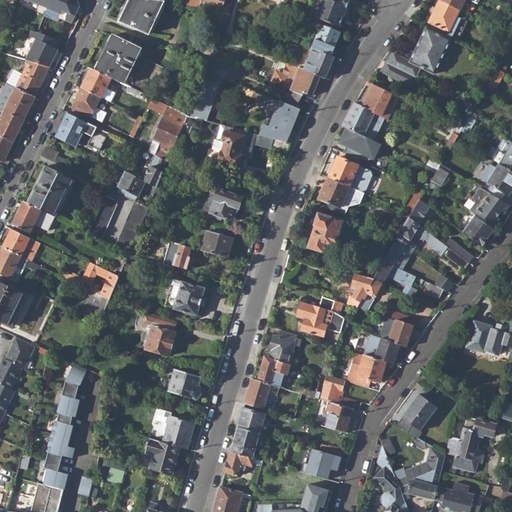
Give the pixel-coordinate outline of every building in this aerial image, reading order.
[(77,0),(51,0),(48,8),(62,14),(61,17),(73,22),(80,7),(77,0)] [(129,0),(120,22),(149,33),(165,1),(158,0),(129,0)] [(316,0),(310,15),(339,27),(350,0),(316,0)] [(438,0),(428,22),(448,32),(459,37),(467,22),(456,16),(459,9),(440,0),(438,0)] [(464,1),(464,0),(471,0),(478,3),(479,0),(440,0),(459,9),(464,12),(469,4),(464,1)] [(215,30),(223,33),(231,13),(222,11),(215,30)] [(276,23),(281,25),(284,19),(278,17),(276,23)] [(313,49),(332,56),(341,32),(322,23),(312,48),(313,49)] [(386,63),(415,77),(419,67),(433,75),(452,39),(446,36),(428,27),(409,62),(393,54),(386,63)] [(40,32),(33,31),(30,36),(37,40),(27,60),(29,61),(51,67),(59,50),(57,49),(61,41),(40,32)] [(459,37),(448,32),(446,36),(452,39),(457,42),(459,37)] [(113,35),(96,70),(112,78),(129,85),(142,92),(150,96),(164,67),(138,54),(142,48),(113,35)] [(332,56),(313,49),(312,48),(309,46),(300,68),(305,70),(320,76),(326,78),(335,57),(332,56)] [(213,58),(223,62),(227,53),(216,49),(213,58)] [(208,72),(218,76),(222,65),(228,67),(229,65),(223,62),(213,58),(208,72)] [(491,66),(498,70),(501,64),(494,60),(491,66)] [(16,88),(35,98),(51,67),(29,61),(16,88)] [(304,92),(313,95),(320,76),(305,70),(300,68),(299,67),(287,63),(282,74),(277,72),(275,75),(273,75),(270,82),(293,91),(303,95),(304,92)] [(380,72),(410,87),(415,77),(386,63),(380,72)] [(103,97),(112,78),(96,70),(91,67),(82,87),(101,97),(103,97)] [(488,87),(494,92),(505,74),(498,70),(488,87)] [(215,84),(216,81),(218,76),(208,72),(205,79),(215,84)] [(205,79),(195,106),(209,111),(220,82),(216,81),(215,84),(205,79)] [(386,118),(388,120),(399,97),(373,84),(361,106),(375,113),(386,118)] [(142,92),(129,85),(127,89),(140,96),(142,92)] [(6,111),(25,120),(35,98),(16,88),(11,86),(9,89),(15,92),(5,111),(6,111)] [(72,108),(91,116),(96,106),(101,97),(82,87),(72,108)] [(288,104),(298,108),(303,95),(293,91),(288,104)] [(263,97),(261,103),(273,106),(274,99),(263,97)] [(266,136),(284,142),(287,143),(290,136),(301,109),(298,108),(288,104),(281,101),(266,136)] [(154,139),(170,146),(174,148),(188,113),(164,102),(161,107),(166,110),(154,139)] [(355,103),(343,125),(348,127),(360,134),(364,135),(370,138),(375,141),(386,118),(375,113),(361,106),(355,103)] [(472,105),(459,127),(463,129),(471,117),(474,111),(476,108),(472,105)] [(106,111),(96,106),(91,116),(102,121),(106,111)] [(206,119),(209,111),(195,106),(192,114),(206,119)] [(25,120),(6,111),(0,123),(0,135),(14,143),(25,120)] [(68,112),(55,137),(76,147),(84,132),(92,136),(88,144),(100,150),(109,131),(68,112)] [(129,135),(134,137),(144,116),(139,114),(129,135)] [(477,121),(471,117),(463,129),(462,132),(468,135),(477,121)] [(218,140),(223,141),(228,125),(224,124),(218,140)] [(266,136),(228,125),(223,141),(226,142),(220,161),(240,166),(243,154),(240,153),(242,147),(253,150),(255,144),(287,153),(292,144),(287,143),(284,142),(266,136)] [(370,138),(364,135),(360,134),(348,127),(340,143),(348,146),(344,153),(348,156),(359,161),(360,158),(364,160),(367,162),(374,160),(376,160),(383,145),(375,141),(370,138)] [(448,142),(454,145),(458,139),(460,134),(457,132),(456,135),(453,134),(448,142)] [(0,159),(5,161),(14,143),(0,135),(0,159)] [(494,150),(489,157),(495,161),(500,164),(511,171),(511,144),(505,141),(498,152),(494,150)] [(158,147),(156,153),(157,154),(169,160),(171,154),(168,152),(158,147)] [(251,157),(253,150),(242,147),(240,153),(243,154),(251,157)] [(40,155),(54,161),(57,155),(44,148),(40,155)] [(144,179),(157,186),(163,173),(168,160),(169,160),(157,154),(144,179)] [(329,177),(356,189),(361,192),(361,191),(365,190),(372,176),(371,171),(360,166),(338,156),(329,177)] [(452,171),(466,179),(471,171),(447,157),(442,165),(450,170),(452,171)] [(168,160),(163,173),(166,174),(167,172),(169,172),(174,162),(168,160)] [(511,191),(511,171),(500,164),(488,182),(510,195),(511,191)] [(433,182),(442,188),(446,180),(444,179),(450,170),(442,165),(438,172),(433,182)] [(28,204),(55,217),(70,186),(72,187),(76,179),(46,166),(28,204)] [(118,186),(138,196),(142,189),(154,195),(157,186),(144,179),(125,170),(118,186)] [(320,198),(341,208),(344,201),(347,202),(350,195),(353,196),(356,189),(329,177),(320,198)] [(222,179),(219,188),(210,212),(232,219),(236,207),(239,208),(243,197),(240,196),(243,187),(222,179)] [(203,209),(210,212),(219,188),(211,186),(203,209)] [(511,205),(480,187),(474,196),(475,203),(469,211),(471,212),(476,216),(493,229),(500,219),(501,220),(497,217),(502,212),(505,215),(511,205)] [(407,212),(412,215),(421,201),(425,193),(420,191),(407,212)] [(88,233),(102,239),(117,204),(117,201),(115,199),(105,194),(88,233)] [(116,246),(129,252),(132,246),(139,231),(148,208),(149,206),(136,200),(116,246)] [(411,219),(419,225),(430,207),(421,201),(412,215),(411,219)] [(12,224),(30,233),(34,225),(48,231),(55,217),(28,204),(23,202),(12,224)] [(465,221),(469,225),(476,216),(471,212),(465,221)] [(311,249),(324,253),(328,243),(335,246),(344,223),(320,214),(316,225),(318,226),(311,249)] [(493,229),(476,216),(469,225),(464,232),(482,246),(494,230),(493,229)] [(404,248),(411,253),(424,230),(419,225),(411,219),(400,237),(398,240),(396,243),(404,248)] [(3,247),(32,261),(41,243),(12,230),(3,247)] [(202,250),(228,257),(234,238),(207,230),(202,250)] [(139,231),(132,246),(139,249),(146,233),(139,231)] [(447,247),(469,263),(474,256),(450,238),(445,245),(447,247)] [(174,262),(188,267),(192,257),(190,256),(192,247),(168,239),(160,263),(173,267),(174,262)] [(394,266),(410,273),(412,270),(409,269),(410,268),(397,261),(404,248),(396,243),(386,262),(394,266)] [(0,253),(0,273),(10,279),(16,267),(24,272),(26,266),(40,272),(43,266),(32,261),(3,247),(0,253)] [(442,253),(465,269),(469,263),(447,247),(442,253)] [(86,287),(110,298),(120,275),(91,261),(84,277),(74,273),(71,280),(86,287)] [(374,281),(383,285),(387,278),(406,286),(403,294),(413,298),(416,290),(412,288),(417,276),(410,273),(394,266),(386,262),(374,281)] [(18,282),(19,283),(24,272),(16,267),(10,279),(18,282)] [(347,305),(358,309),(368,293),(376,296),(381,287),(385,289),(386,287),(383,285),(374,281),(356,276),(353,287),(358,289),(353,298),(350,297),(347,305)] [(445,290),(448,291),(453,285),(441,277),(435,285),(445,290)] [(182,281),(174,307),(190,312),(197,315),(201,305),(204,306),(206,299),(203,297),(206,288),(182,281)] [(19,283),(18,282),(14,289),(0,282),(0,328),(15,335),(35,344),(56,301),(19,283)] [(427,291),(441,297),(445,290),(435,285),(431,283),(427,291)] [(83,313),(101,322),(108,305),(109,300),(110,298),(86,287),(83,293),(90,297),(83,313)] [(368,312),(376,296),(368,293),(358,309),(368,312)] [(330,310),(332,311),(333,309),(336,302),(323,297),(319,307),(301,302),(298,312),(306,315),(302,330),(324,337),(326,329),(341,333),(345,319),(334,312),(332,317),(330,310)] [(109,300),(108,305),(121,308),(122,303),(109,300)] [(333,309),(341,311),(343,304),(336,302),(333,309)] [(174,307),(171,318),(178,320),(180,321),(186,323),(190,312),(174,307)] [(146,348),(170,355),(177,333),(174,333),(178,320),(171,318),(150,312),(147,323),(153,325),(146,348)] [(414,326),(421,328),(423,321),(402,314),(400,322),(414,326)] [(401,345),(407,347),(414,326),(400,322),(396,321),(386,317),(379,338),(389,341),(401,345)] [(468,347),(486,353),(486,350),(501,354),(503,347),(511,350),(511,351),(510,357),(511,358),(511,321),(503,318),(501,325),(498,325),(497,331),(491,329),(490,332),(474,328),(468,347)] [(474,328),(490,332),(491,329),(497,331),(498,325),(494,323),(493,326),(476,321),(474,328)] [(140,346),(146,348),(153,325),(147,323),(140,346)] [(271,358),(291,364),(295,351),(293,350),(295,345),(300,346),(302,339),(298,338),(298,335),(282,330),(280,337),(275,335),(273,342),(272,346),(274,347),(271,358)] [(364,355),(376,358),(388,362),(395,364),(401,345),(389,341),(379,338),(370,334),(364,355)] [(0,423),(15,389),(13,388),(22,366),(25,368),(35,344),(15,335),(11,343),(12,344),(5,358),(2,357),(0,362),(0,423)] [(373,379),(380,382),(382,382),(388,362),(376,358),(364,355),(357,352),(349,381),(370,388),(373,379)] [(271,358),(266,357),(258,381),(271,384),(284,388),(291,364),(271,358)] [(335,359),(327,357),(325,366),(332,368),(335,359)] [(57,511),(58,508),(46,505),(48,498),(60,502),(69,474),(59,472),(63,456),(73,458),(75,448),(68,446),(74,426),(71,425),(73,416),(76,417),(80,400),(76,399),(80,385),(81,386),(89,368),(75,363),(67,382),(58,412),(60,413),(58,421),(56,421),(48,451),(49,452),(45,468),(49,469),(44,484),(39,483),(31,511),(8,511),(7,511),(57,511)] [(169,391),(194,399),(197,397),(199,395),(200,390),(199,386),(201,377),(176,369),(169,391)] [(346,381),(329,376),(322,399),(329,402),(341,405),(353,408),(360,410),(363,402),(344,397),(345,392),(342,392),(346,381)] [(245,403),(264,409),(271,384),(258,381),(253,379),(245,403)] [(403,419),(421,432),(438,409),(420,396),(403,419)] [(499,417),(511,420),(511,404),(504,401),(499,417)] [(322,425),(347,432),(353,408),(341,405),(329,402),(322,425)] [(182,447),(188,448),(195,422),(171,415),(172,412),(159,408),(155,421),(157,422),(158,420),(169,423),(163,441),(182,447)] [(239,427),(260,433),(262,427),(266,414),(244,408),(239,427)] [(454,466),(476,472),(480,461),(483,462),(485,450),(477,449),(481,433),(493,437),(496,426),(478,420),(474,430),(464,427),(461,439),(451,436),(446,453),(456,456),(454,466)] [(231,451),(253,458),(255,450),(263,452),(264,446),(267,436),(265,435),(260,433),(239,427),(231,451)] [(267,427),(267,429),(265,435),(267,436),(271,437),(279,439),(282,431),(267,427)] [(173,476),(182,447),(163,441),(151,437),(146,453),(154,456),(150,469),(173,476)] [(383,446),(387,455),(395,452),(389,438),(381,441),(383,446)] [(327,453),(341,457),(343,450),(329,446),(327,453)] [(387,455),(383,446),(377,465),(380,470),(372,478),(384,492),(381,497),(381,504),(386,509),(383,511),(409,511),(402,494),(401,490),(397,481),(387,455)] [(407,492),(434,500),(437,487),(441,471),(446,454),(433,447),(428,465),(423,463),(405,471),(407,477),(397,481),(401,490),(402,494),(407,492)] [(304,462),(302,471),(329,478),(332,469),(338,470),(342,457),(341,457),(327,453),(313,449),(309,463),(304,462)] [(239,475),(241,469),(243,463),(247,464),(253,466),(255,458),(253,458),(231,451),(225,471),(239,475)] [(122,482),(125,466),(114,464),(111,480),(122,482)] [(91,496),(96,478),(84,475),(79,492),(91,496)] [(505,491),(510,492),(511,485),(511,477),(507,476),(503,488),(505,491)] [(478,511),(480,508),(485,496),(468,492),(469,488),(454,483),(452,491),(437,487),(434,500),(442,502),(440,508),(456,511),(478,511)] [(326,511),(332,490),(308,484),(301,509),(293,509),(293,503),(272,504),(272,511),(326,511)] [(213,511),(216,511),(237,511),(242,493),(221,487),(213,511)] [(493,499),(485,496),(480,508),(489,511),(493,499)] [(46,505),(58,508),(60,502),(48,498),(46,505)]
